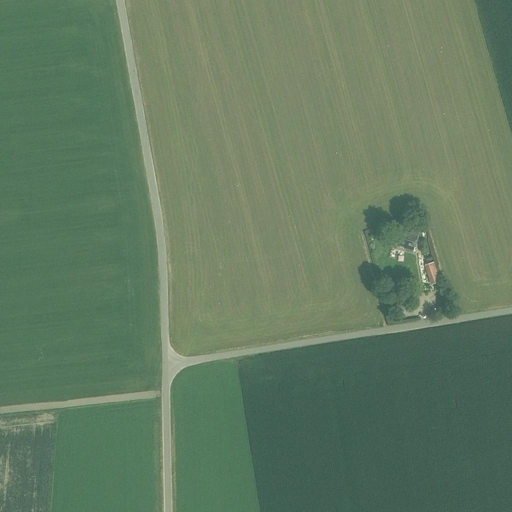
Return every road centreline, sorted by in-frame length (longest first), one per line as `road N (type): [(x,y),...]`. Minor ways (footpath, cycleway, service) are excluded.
road 1 (unclassified): [(166,367),(160,205),(122,0)]
road 2 (unclassified): [(511,311),(166,367)]
road 3 (unclassified): [(169,511),(166,367)]
